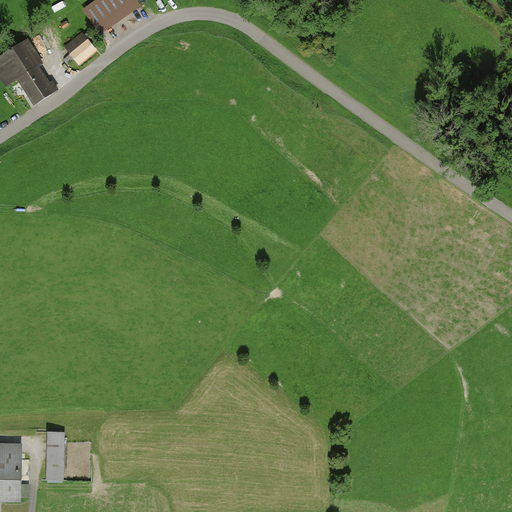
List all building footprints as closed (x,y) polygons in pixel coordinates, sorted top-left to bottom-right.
[(128,0),(101,0),(77,17),(91,36),(133,6),(128,0)] [(95,54),(82,37),(63,51),(75,68),(95,54)] [(42,66),(25,41),(0,57),(0,82),(6,91),(16,84),(31,107),(54,92),(39,68),(42,66)] [(64,433),(45,433),(45,479),(63,479),(64,433)] [(0,503),(13,504),(16,444),(0,443),(0,503)]
